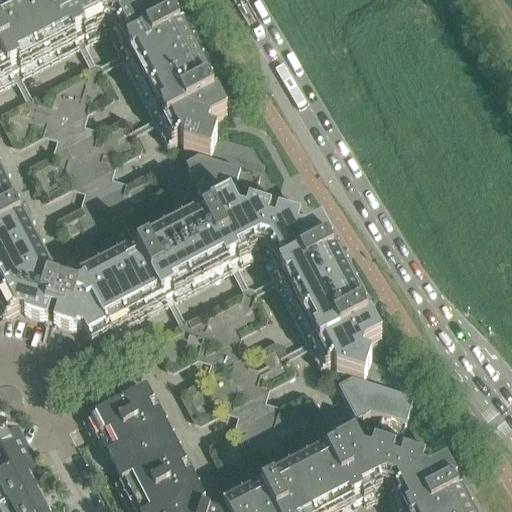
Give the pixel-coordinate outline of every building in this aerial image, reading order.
[(92,0),(41,0),(0,21),(0,97),(62,65),(77,57),(99,46),(99,44),(106,39),(105,37),(113,39),(110,40),(114,48),(112,49),(120,64),(167,155),(180,148),(184,154),(183,156),(210,164),(208,168),(199,165),(186,172),(203,205),(209,203),(209,204),(212,202),(212,201),(216,199),(216,198),(217,197),(273,215),(277,200),(274,194),(275,189),(271,187),(264,174),(265,169),(260,168),(253,153),(208,139),(211,132),(227,123),(218,105),(221,103),(215,91),(211,93),(184,40),(187,38),(181,26),(178,28),(168,10),(151,18),(144,16),(146,8),(125,1),(124,4),(123,4),(122,5),(116,3),(116,2),(115,1),(115,0),(93,0),(92,0)] [(277,228),(270,226),(269,226),(270,222),(267,221),(267,220),(253,216),(249,215),(246,224),(239,221),(232,209),(230,210),(231,211),(216,218),(211,208),(187,221),(190,228),(182,231),(181,231),(155,244),(156,245),(149,248),(146,242),(126,252),(130,259),(125,261),(116,266),(115,265),(89,279),(89,278),(74,285),(70,284),(72,280),(64,277),(61,276),(60,281),(48,277),(53,275),(25,222),(25,223),(24,221),(28,219),(21,207),(17,209),(16,207),(17,207),(0,173),(0,319),(6,321),(7,322),(25,312),(27,316),(25,320),(29,321),(29,322),(43,327),(43,326),(45,327),(44,330),(54,334),(55,330),(58,331),(58,332),(72,336),(72,335),(76,336),(77,334),(84,336),(93,352),(253,269),(252,267),(260,262),(259,260),(260,260),(265,261),(266,262),(264,263),(268,272),(266,273),(276,293),(309,356),(319,376),(324,374),(325,376),(333,371),(337,378),(337,379),(363,387),(362,391),(351,389),(339,395),(357,429),(362,426),(363,427),(366,426),(365,424),(368,423),(368,422),(370,421),(382,424),(375,444),(399,451),(415,403),(410,401),(400,382),(395,380),(391,372),(360,362),(361,357),(377,349),(376,347),(375,347),(366,331),(374,327),(368,314),(364,316),(361,317),(349,294),(334,265),(340,262),(334,249),(326,254),(317,238),(318,237),(317,235),(305,242),(297,240),(300,231),(296,230),(296,229),(282,224),(282,225),(278,224),(277,228)] [(354,511),(363,507),(364,509),(381,500),(385,498),(390,500),(395,511),(460,511),(457,505),(465,500),(459,488),(450,492),(442,476),(443,476),(442,474),(429,480),(422,478),(424,469),(421,468),(421,467),(407,463),(406,464),(403,463),(402,466),(394,464),(393,464),(394,460),(391,459),(391,458),(378,454),(377,455),(374,455),(371,464),(364,462),(357,447),(355,448),(355,449),(339,458),(337,453),(337,454),(335,449),(323,456),(325,460),(324,460),(327,464),(274,492),(272,487),(272,488),(270,483),(258,490),(260,494),(259,494),(262,498),(235,511),(201,511),(200,510),(204,508),(191,482),(193,481),(186,469),(185,470),(159,420),(160,419),(154,407),(153,408),(146,395),(82,428),(102,466),(106,463),(113,460),(119,472),(117,473),(118,475),(120,474),(126,485),(119,488),(131,511),(354,511)] [(0,424),(0,478),(11,473),(5,462),(27,450),(17,431),(7,436),(5,433),(7,427),(0,424)] [(39,472),(33,462),(27,450),(5,462),(11,473),(0,478),(0,509),(35,491),(28,478),(39,472)] [(46,511),(41,501),(35,491),(0,509),(0,511),(46,511)]
